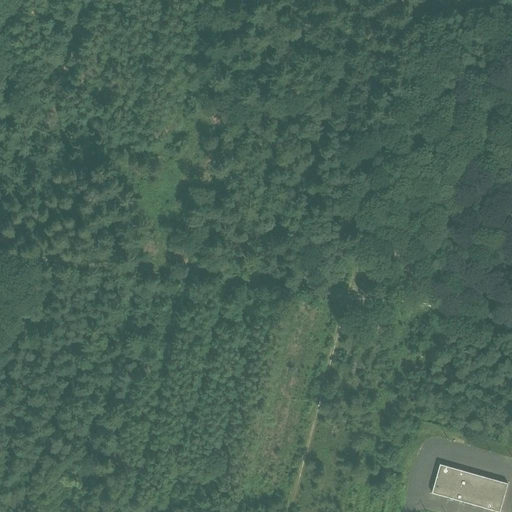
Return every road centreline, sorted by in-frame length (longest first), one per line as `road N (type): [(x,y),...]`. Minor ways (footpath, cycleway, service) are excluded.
road 1 (track): [(346,296),(0,255)]
road 2 (track): [(155,275),(229,0)]
road 3 (track): [(286,511),(346,296)]
road 4 (track): [(346,296),(511,318)]
